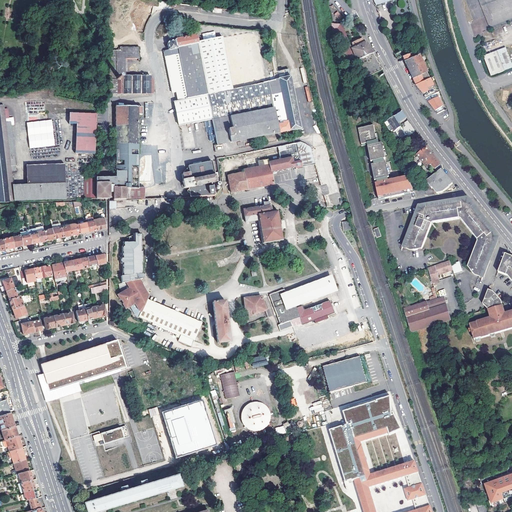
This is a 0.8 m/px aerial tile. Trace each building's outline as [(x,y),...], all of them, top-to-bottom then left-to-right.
[(414,26),(413,21),(396,27),(397,32),(414,26)] [(340,23),(331,23),(350,63),(356,61),(357,60),(373,52),(372,51),(362,38),(352,44),(354,47),(352,48),(342,26),(340,23)] [(175,40),(176,47),(185,45),(198,43),(197,41),(196,35),(175,39),(175,40)] [(184,89),(186,89),(186,91),(187,95),(188,97),(186,97),(177,99),(174,100),(174,102),(174,103),(175,106),(175,108),(179,124),(183,123),(188,122),(212,118),(217,116),(229,114),(232,127),(227,128),(230,140),(261,134),(262,142),(278,139),(277,134),(280,133),(279,130),(301,127),(289,75),(283,76),(274,78),(274,79),(267,80),(266,80),(232,88),(222,36),(197,41),(198,43),(185,45),(186,52),(179,53),(178,53),(177,53),(177,54),(184,89)] [(176,47),(175,40),(171,40),(168,41),(167,42),(167,43),(167,44),(167,45),(168,49),(171,49),(174,48),(176,48),(176,47)] [(175,91),(184,89),(177,54),(177,53),(178,53),(179,53),(186,52),(185,45),(176,47),(176,48),(174,48),(171,49),(168,49),(165,50),(163,51),(164,53),(164,55),(165,56),(165,60),(167,69),(169,78),(171,87),(172,91),(175,91)] [(150,76),(146,76),(144,76),(142,76),(128,76),(125,76),(125,69),(125,59),(138,59),(138,47),(120,47),(120,50),(109,50),(109,94),(152,94),(153,92),(153,81),(152,79),(150,79),(150,76)] [(491,77),(511,68),(511,64),(506,48),(484,57),(491,77)] [(406,66),(412,79),(424,73),(426,72),(416,51),(402,56),(406,66)] [(381,70),(373,52),(357,60),(365,77),(381,70)] [(425,76),(424,73),(412,79),(414,82),(425,76)] [(429,78),(414,85),(421,94),(424,93),(426,97),(436,93),(429,78)] [(184,89),(175,91),(177,99),(186,97),(188,97),(187,95),(186,91),(186,89),(184,89)] [(424,98),(437,114),(444,111),(436,93),(426,97),(424,98)] [(0,201),(65,199),(64,163),(26,164),(27,183),(13,184),(11,170),(16,169),(14,154),(9,155),(3,108),(3,105),(0,105),(0,201)] [(138,154),(138,153),(138,114),(142,114),(142,107),(138,107),(138,106),(126,106),(115,106),(116,177),(115,177),(115,188),(123,188),(124,200),(126,200),(145,199),(144,188),(139,188),(138,163),(140,163),(140,160),(138,160),(138,154)] [(8,108),(3,108),(9,155),(14,154),(8,108)] [(95,111),(69,109),(68,117),(76,117),(74,150),(93,151),(95,111)] [(398,123),(407,118),(402,111),(400,113),(388,122),(395,133),(395,132),(401,139),(406,135),(398,123)] [(217,116),(212,118),(216,143),(230,140),(227,128),(232,127),(229,114),(217,116)] [(27,121),(30,146),(53,143),(51,118),(27,121)] [(401,139),(395,132),(395,133),(388,122),(385,124),(393,134),(392,134),(398,142),(401,139)] [(416,131),(410,123),(404,128),(409,136),(416,131)] [(374,125),(359,128),(362,144),(369,143),(377,141),(377,140),(376,134),(374,125)] [(294,168),(315,164),(310,147),(306,144),(300,142),(244,153),(245,157),(256,155),(258,164),(247,166),(242,167),(243,170),(227,173),(231,193),(243,190),(251,189),(263,186),(276,184),(278,183),(276,172),(288,169),(294,168)] [(370,146),(368,146),(371,162),(373,161),(385,159),(386,159),(385,156),(383,147),(383,143),(380,144),(370,146)] [(441,165),(426,146),(416,154),(423,164),(428,161),(435,169),(441,165)] [(245,157),(247,166),(258,164),(256,155),(245,157)] [(212,183),(215,196),(221,188),(220,181),(216,182),(212,161),(211,161),(201,163),(193,165),(188,166),(188,168),(189,170),(189,172),(183,173),(182,174),(183,180),(182,181),(184,188),(185,188),(187,188),(212,183)] [(390,161),(386,162),(389,178),(394,177),(399,176),(398,169),(392,170),(390,161)] [(374,164),(372,165),(375,181),(377,180),(388,178),(389,178),(386,162),(385,162),(374,164)] [(442,170),(426,182),(432,189),(433,188),(437,194),(442,193),(443,192),(444,193),(453,185),(452,184),(452,183),(442,170)] [(96,197),(96,198),(108,198),(109,198),(109,192),(113,192),(113,199),(114,199),(114,201),(115,201),(119,201),(124,200),(123,188),(115,188),(115,177),(96,177),(96,179),(85,179),(84,197),(96,197)] [(378,183),(375,184),(378,198),(379,200),(415,193),(407,178),(404,178),(394,180),(389,181),(378,183)] [(189,197),(215,196),(212,183),(187,188),(189,197)] [(482,276),(488,260),(494,243),(487,240),(486,237),(492,232),(481,218),(470,204),(467,202),(461,202),(444,205),(427,207),(422,211),(418,213),(412,230),(406,247),(415,251),(418,250),(419,248),(422,249),(433,223),(460,219),(478,241),(468,267),(472,273),(479,275),(482,276)] [(257,207),(243,209),(245,222),(258,220),(262,243),(282,240),(280,230),(281,230),(280,225),(279,220),(277,211),(272,211),(271,206),(270,205),(270,203),(266,204),(266,205),(257,207)] [(472,203),(470,204),(481,218),(483,217),(472,203)] [(93,218),(85,219),(86,223),(88,232),(90,232),(96,231),(94,221),(93,218)] [(101,230),(106,229),(104,218),(94,221),(96,231),(101,230)] [(345,231),(352,229),(349,221),(342,223),(345,231)] [(78,225),(80,234),(82,234),(88,232),(86,223),(78,225)] [(74,225),(69,226),(71,236),(80,234),(78,225),(75,226),(74,225)] [(61,229),(63,238),(71,236),(69,226),(64,227),(64,228),(61,229)] [(39,228),(35,228),(35,229),(36,233),(38,243),(46,241),(44,232),(43,231),(40,232),(39,228)] [(52,230),(54,239),(63,238),(61,229),(57,229),(52,230)] [(47,231),(44,232),(46,241),(54,239),(52,230),(47,231)] [(404,246),(406,247),(412,230),(410,230),(404,246)] [(19,233),(20,236),(22,246),(30,244),(28,235),(28,231),(19,233)] [(36,233),(28,235),(30,244),(38,243),(36,233)] [(142,274),(142,271),(141,271),(141,266),(142,266),(142,263),(142,251),(141,251),(141,233),(133,235),(133,236),(128,237),(127,241),(122,241),(122,245),(121,246),(121,257),(120,257),(120,264),(121,264),(121,275),(120,276),(120,282),(118,283),(118,288),(121,292),(122,293),(117,296),(119,300),(120,300),(122,303),(121,304),(124,307),(128,305),(129,306),(134,316),(141,313),(147,299),(148,296),(145,290),(143,287),(139,280),(142,279),(143,278),(143,277),(143,276),(143,275),(142,274)] [(20,236),(11,238),(13,248),(22,246),(20,236)] [(3,240),(3,241),(5,250),(13,248),(11,238),(3,240)] [(511,254),(506,253),(498,272),(502,273),(507,275),(508,276),(509,277),(511,281),(511,254)] [(105,262),(106,261),(106,254),(101,255),(95,256),(97,266),(105,264),(105,262)] [(93,257),(87,258),(89,267),(97,266),(95,256),(93,257)] [(87,258),(80,259),(82,269),(82,270),(89,268),(89,267),(87,258)] [(71,261),(73,271),(82,269),(80,259),(71,261)] [(484,277),(490,260),(488,260),(482,276),(484,277)] [(63,263),(65,273),(73,271),(71,261),(63,263)] [(438,274),(452,270),(450,262),(429,268),(434,282),(440,280),(438,274)] [(63,263),(52,265),(55,282),(60,281),(59,278),(66,276),(65,273),(63,263)] [(39,268),(41,278),(51,276),(49,267),(45,268),(45,267),(39,268)] [(32,269),(35,279),(41,278),(39,268),(32,269)] [(32,269),(20,272),(22,282),(26,281),(26,283),(35,281),(35,279),(32,269)] [(330,276),(326,278),(331,291),(335,290),(330,276)] [(2,281),(6,291),(14,289),(10,278),(2,281)] [(331,291),(326,278),(322,279),(285,293),(284,291),(283,289),(269,295),(280,324),(277,325),(279,331),(292,326),(291,324),(296,322),(297,324),(301,323),(301,325),(313,320),(326,315),(333,313),(329,300),(303,309),(301,305),(296,308),(295,305),(331,291)] [(106,285),(101,286),(93,288),(90,289),(91,294),(106,290),(106,285)] [(19,292),(18,287),(14,289),(6,291),(9,300),(17,297),(16,293),(19,292)] [(491,309),(499,306),(502,306),(500,302),(496,297),(491,291),(489,290),(483,304),(488,310),(491,309)] [(243,298),(246,317),(265,310),(262,300),(260,296),(243,298)] [(20,297),(17,297),(9,300),(13,310),(23,306),(20,297)] [(445,301),(444,297),(438,298),(404,308),(411,331),(450,320),(445,301)] [(147,299),(141,313),(191,335),(195,336),(201,323),(197,321),(147,299)] [(84,305),(83,300),(77,301),(79,311),(76,312),(78,322),(87,320),(85,309),(84,305)] [(225,300),(212,301),(215,322),(217,343),(230,342),(228,320),(225,300)] [(104,305),(94,307),(97,318),(106,316),(104,305)] [(26,314),(23,306),(13,310),(16,318),(26,314)] [(500,309),(499,306),(491,309),(491,312),(488,312),(490,317),(476,321),(469,324),(470,327),(471,331),(473,338),(475,338),(479,337),(481,336),(481,337),(489,335),(489,334),(490,334),(494,333),(500,331),(499,330),(501,330),(506,328),(507,329),(511,327),(511,310),(504,313),(503,308),(500,309)] [(85,309),(87,320),(97,318),(94,307),(90,308),(85,309)] [(62,314),(65,325),(74,323),(72,312),(69,313),(68,308),(61,309),(62,314)] [(53,317),(55,327),(65,325),(62,314),(53,317)] [(46,329),(55,327),(53,317),(43,319),(46,329)] [(40,320),(32,322),(34,332),(42,330),(40,320)] [(34,332),(32,322),(21,325),(23,334),(34,332)] [(117,340),(40,364),(43,373),(49,391),(76,382),(125,367),(117,340)] [(268,365),(266,355),(251,358),(253,368),(268,365)] [(360,357),(323,367),(330,392),(367,382),(360,357)] [(233,372),(220,375),(225,399),(239,396),(233,372)] [(49,391),(43,373),(38,375),(46,402),(80,392),(76,382),(49,391)] [(394,415),(391,416),(390,397),(376,401),(376,402),(343,412),(347,425),(329,430),(343,478),(350,476),(353,475),(357,474),(369,471),(360,441),(389,434),(401,429),(394,415)] [(0,400),(0,415),(10,413),(5,399),(0,400)] [(201,399),(160,412),(175,458),(216,445),(201,399)] [(265,428),(268,424),(270,419),(270,414),(268,410),(266,406),(262,403),(258,402),(253,402),(249,404),(245,406),(242,410),(241,415),(241,419),(243,424),(246,428),(250,430),(255,431),(260,430),(265,428)] [(148,409),(150,417),(159,414),(157,407),(148,409)] [(231,408),(225,409),(230,431),(236,430),(231,408)] [(10,413),(0,415),(0,426),(1,430),(14,426),(10,413)] [(284,425),(275,428),(277,435),(286,432),(284,425)] [(17,435),(14,426),(1,430),(4,440),(5,439),(17,435)] [(127,437),(124,426),(98,435),(100,441),(101,446),(127,437)] [(17,435),(5,439),(9,451),(10,451),(21,448),(17,435)] [(100,441),(98,435),(91,437),(93,443),(100,441)] [(21,448),(10,451),(13,463),(25,459),(21,448)] [(17,474),(18,474),(29,471),(25,459),(13,463),(17,474)] [(369,471),(357,474),(353,475),(363,511),(431,511),(414,462),(370,475),(369,471)] [(453,468),(454,471),(469,465),(468,462),(453,468)] [(467,467),(455,471),(467,501),(479,497),(467,467)] [(29,471),(18,474),(21,483),(32,480),(29,471)] [(84,502),(86,511),(98,511),(103,510),(172,490),(182,487),(178,474),(84,502)] [(511,475),(485,485),(491,503),(511,496),(511,475)] [(23,492),(34,489),(32,480),(21,483),(23,492)] [(36,498),(34,489),(23,492),(26,500),(28,500),(35,498),(36,498)] [(35,498),(28,500),(31,510),(41,508),(39,502),(37,503),(35,498)] [(487,511),(482,498),(474,501),(478,511),(487,511)] [(511,498),(493,506),(493,507),(511,500),(511,498)]
